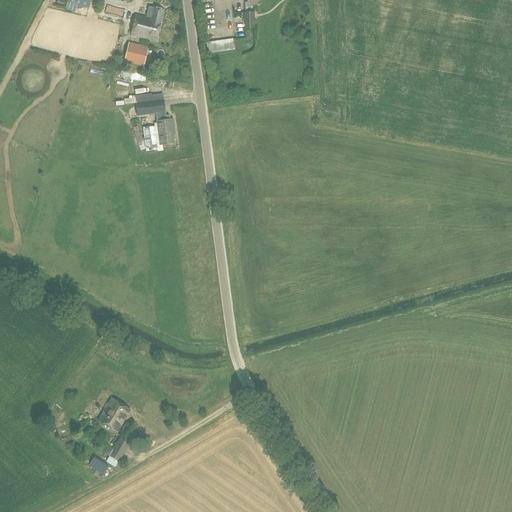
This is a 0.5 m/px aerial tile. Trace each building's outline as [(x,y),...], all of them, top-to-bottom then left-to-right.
[(89,9),(90,0),(67,0),(66,9),(75,12),(77,6),(89,9)] [(131,35),(156,42),(164,11),(154,8),(151,20),(136,16),(131,35)] [(255,28),(254,12),(244,12),(244,29),(255,28)] [(143,66),(148,48),(129,44),(125,61),(143,66)] [(125,81),(149,82),(150,75),(125,73),(125,81)] [(135,103),(137,117),(166,113),(163,96),(145,98),(146,101),(135,103)] [(157,122),(158,127),(161,145),(174,144),(173,132),(175,132),(173,119),(157,122)] [(161,145),(158,127),(143,128),(146,152),(157,151),(157,146),(161,145)] [(106,409),(124,421),(131,410),(112,399),(106,409)] [(117,432),(124,421),(106,409),(98,421),(117,432)] [(130,445),(118,439),(113,447),(110,445),(105,455),(120,463),(130,445)] [(110,463),(96,458),(93,468),(107,473),(110,463)]
